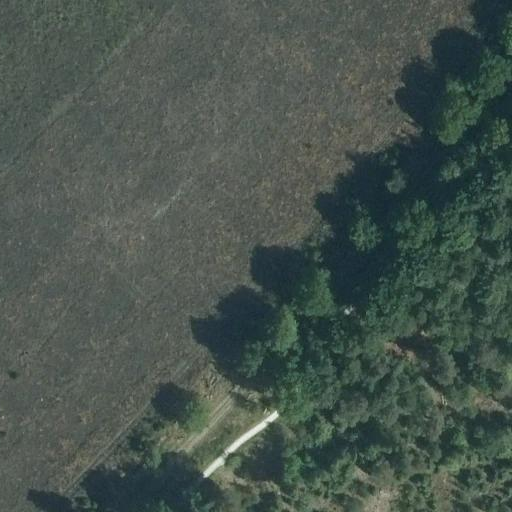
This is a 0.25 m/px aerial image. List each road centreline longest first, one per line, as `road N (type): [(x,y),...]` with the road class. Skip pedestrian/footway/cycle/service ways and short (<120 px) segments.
road 1 (track): [(497,0),(328,211),(48,511)]
road 2 (track): [(128,511),(292,335),(511,59)]
